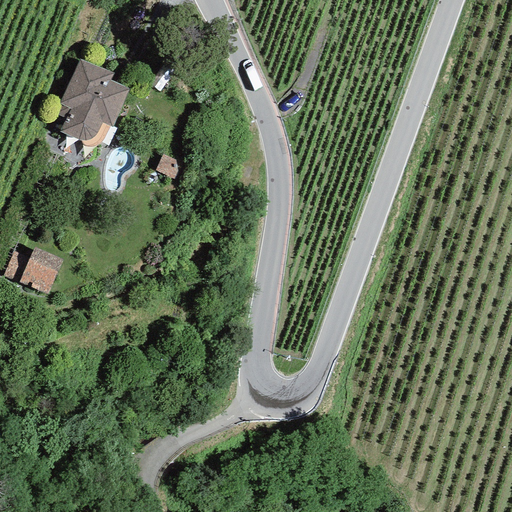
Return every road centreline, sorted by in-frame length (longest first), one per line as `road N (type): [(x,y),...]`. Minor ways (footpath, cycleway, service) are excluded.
road 1 (tertiary): [(452,0),(313,377),(300,392),(268,390)]
road 2 (tertiary): [(268,390),(256,357),(282,182),(267,117),(213,0)]
road 3 (residential): [(268,390),(162,451),(148,477),(151,511)]
road 4 (unknown): [(126,154),(155,30),(172,0)]
